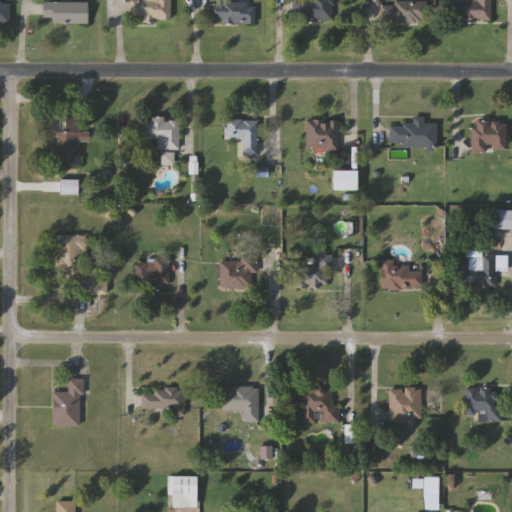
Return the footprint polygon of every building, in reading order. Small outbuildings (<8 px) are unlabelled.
[(132,0),(171,0),(171,21),(143,22),(143,16),(132,16),(132,0)] [(333,0),(333,20),(293,20),(293,0),(333,0)] [(493,0),(493,21),(455,20),(455,0),(493,0)] [(385,22),(385,1),(428,1),(428,22),(385,22)] [(10,23),(0,22),(0,3),(10,3),(10,23)] [(88,3),(88,24),(44,24),(44,3),(88,3)] [(256,24),(210,24),(210,3),(256,3),(256,24)] [(179,150),(158,150),(158,139),(143,139),(143,118),(179,118),(179,150)] [(437,148),(391,147),(391,124),(413,124),(413,118),(424,118),(424,123),(437,123),(437,148)] [(258,120),(258,156),(243,156),(243,139),(225,139),(225,120),(258,120)] [(339,120),(339,150),(307,150),(307,120),(339,120)] [(472,121),(507,122),(506,152),(471,151),(472,121)] [(80,167),(58,167),(58,131),(80,131),(80,167)] [(332,190),(332,171),(357,171),(357,190),(332,190)] [(511,229),(488,229),(488,211),(511,211),(511,229)] [(87,236),(85,267),(97,267),(97,280),(107,280),(107,294),(64,292),(65,272),(55,271),(57,235),(87,236)] [(507,271),(496,271),(496,287),(458,287),(458,254),(507,254),(507,271)] [(330,289),(295,288),(295,265),(317,266),(317,255),(330,256),(330,289)] [(220,259),(254,259),(254,288),(220,288),(220,259)] [(381,288),(381,261),(394,261),(394,266),(410,266),(411,270),(422,270),(423,288),(381,288)] [(134,288),(134,262),(169,262),(169,288),(134,288)] [(52,426),(53,392),(68,392),(68,379),(82,379),(81,427),(52,426)] [(243,411),(222,411),(222,387),(259,387),(259,421),(243,421),(243,411)] [(466,388),(500,387),(500,421),(478,422),(478,414),(467,414),(466,388)] [(390,388),(421,388),(421,423),(390,423),(390,388)] [(184,389),(184,416),(172,416),(172,409),(141,409),(141,389),(184,389)] [(302,423),(302,389),(333,389),(333,404),(339,404),(339,423),(302,423)] [(344,443),(344,425),(358,425),(358,443),(344,443)] [(196,508),(176,508),(176,498),(168,498),(168,477),(196,477),(196,508)] [(56,511),(56,502),(75,502),(75,511),(56,511)]
